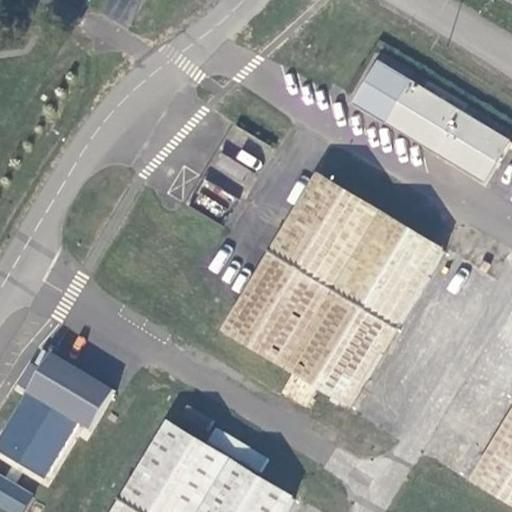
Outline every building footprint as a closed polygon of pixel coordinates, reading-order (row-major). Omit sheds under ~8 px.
[(511,144),(511,142),(381,63),(354,107),(482,183),(494,162),(501,165),(511,144)] [(501,165),(494,162),(482,183),(489,187),(501,165)] [(443,245),(308,172),(220,335),(355,408),(443,245)] [(55,355),(0,444),(0,452),(52,482),(84,428),(94,435),(118,393),(55,355)] [(511,405),(468,486),(511,509),(511,405)] [(159,419),(108,511),(283,511),(294,493),(159,419)] [(219,432),(212,445),(259,471),(266,457),(219,432)] [(0,506),(9,511),(22,511),(33,493),(0,474),(0,506)]
